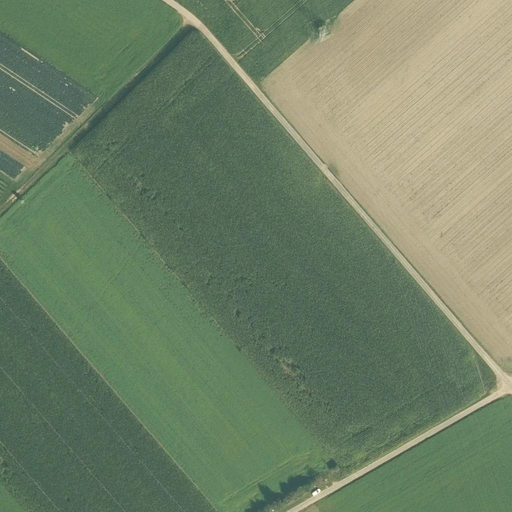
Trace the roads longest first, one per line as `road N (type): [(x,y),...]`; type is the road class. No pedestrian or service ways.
road 1 (track): [(511,389),(194,20),(165,0)]
road 2 (track): [(194,20),(0,214)]
road 3 (track): [(511,387),(293,511)]
